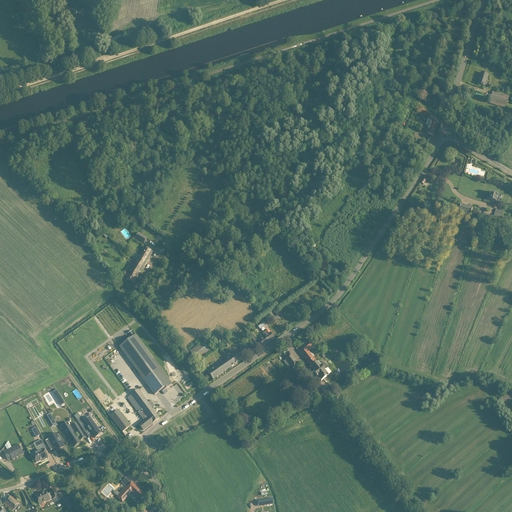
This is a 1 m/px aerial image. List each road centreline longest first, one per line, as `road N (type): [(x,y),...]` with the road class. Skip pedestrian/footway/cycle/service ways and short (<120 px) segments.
road 1 (unclassified): [(141,435),(333,302),(442,134)]
road 2 (track): [(285,0),(0,92)]
road 3 (unclassified): [(442,134),(484,0)]
